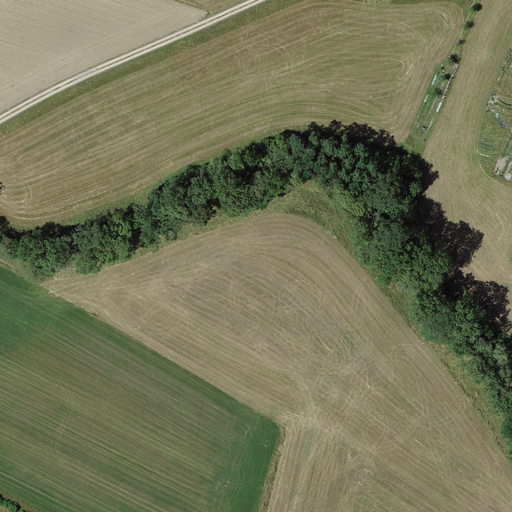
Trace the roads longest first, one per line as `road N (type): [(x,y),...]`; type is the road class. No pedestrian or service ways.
road 1 (track): [(0,255),(42,269),(301,188),(325,193),(475,371),(511,439)]
road 2 (track): [(0,121),(264,0)]
